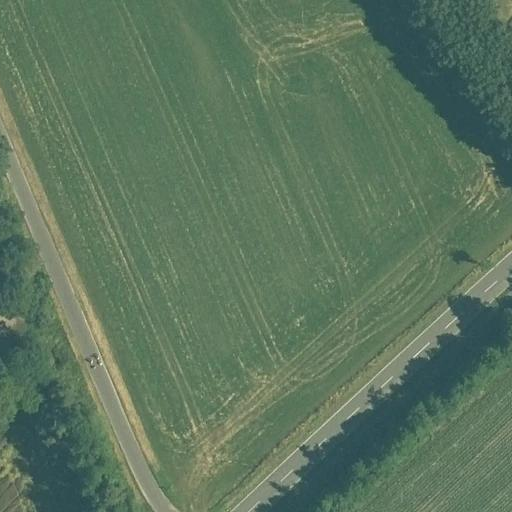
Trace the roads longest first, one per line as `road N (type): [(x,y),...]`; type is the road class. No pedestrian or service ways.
road 1 (residential): [(169,511),(0,127)]
road 2 (tertiary): [(239,511),(511,270)]
